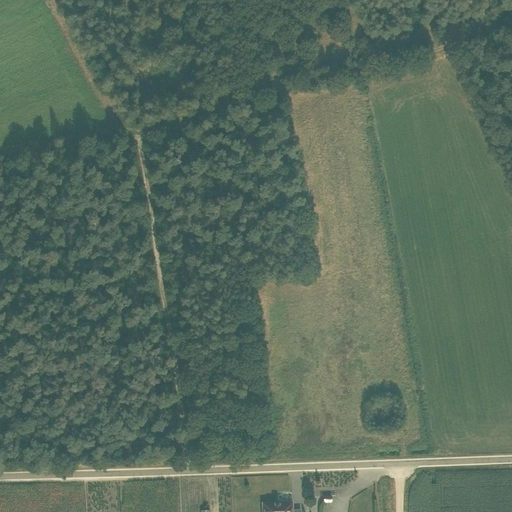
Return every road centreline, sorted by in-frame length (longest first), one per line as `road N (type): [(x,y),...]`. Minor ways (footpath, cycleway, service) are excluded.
road 1 (unclassified): [(0,479),(511,463)]
road 2 (track): [(134,129),(511,32)]
road 3 (track): [(188,473),(134,129)]
